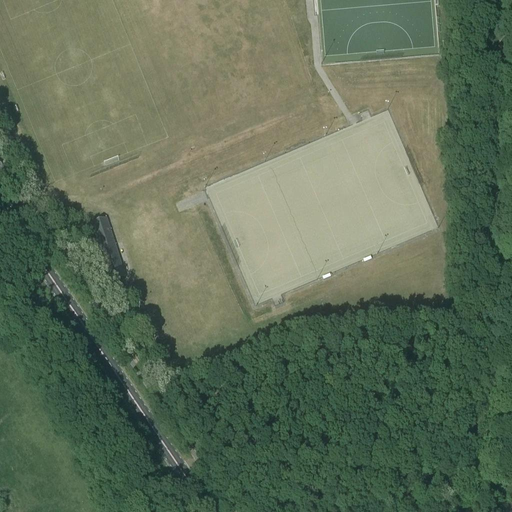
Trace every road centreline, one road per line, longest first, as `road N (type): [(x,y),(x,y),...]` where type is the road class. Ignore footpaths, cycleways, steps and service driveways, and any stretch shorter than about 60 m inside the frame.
road 1 (primary): [(211,511),(0,198)]
road 2 (track): [(511,500),(211,480)]
